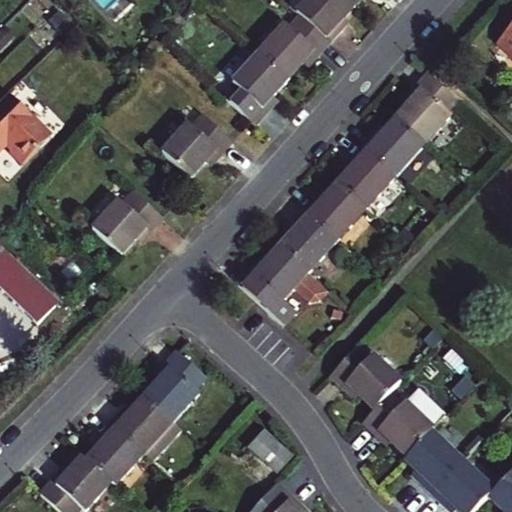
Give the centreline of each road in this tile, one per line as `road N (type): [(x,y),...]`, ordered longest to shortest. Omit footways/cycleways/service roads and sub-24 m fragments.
road 1 (residential): [(436,0),(172,294)]
road 2 (residential): [(365,511),(288,398),(172,294)]
road 3 (residential): [(172,294),(0,469)]
